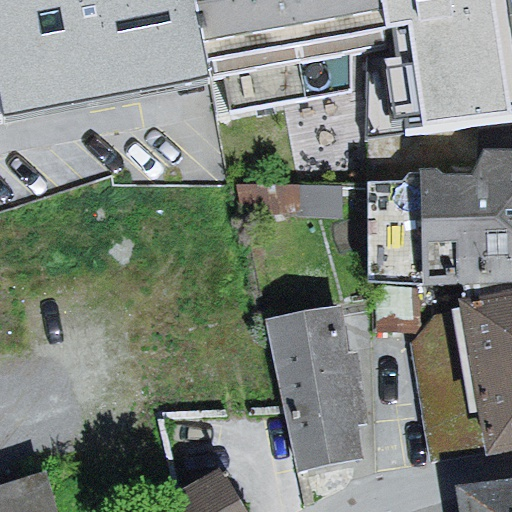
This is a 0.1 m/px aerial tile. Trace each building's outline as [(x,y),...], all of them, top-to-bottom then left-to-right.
[(511,0),(0,0),(0,135),(369,71),(380,168),(511,131),(511,0)] [(477,190),(407,189),(409,299),(511,298),(511,167),(477,167),(477,190)] [(342,306),(262,320),(290,478),(370,464),(342,306)] [(511,308),(452,318),(455,335),(480,458),(482,465),(511,460),(511,308)] [(429,466),(480,458),(455,335),(410,341),(429,466)] [(511,511),(511,479),(453,489),(456,511),(511,511)] [(236,511),(216,481),(160,511),(236,511)] [(0,511),(42,511),(39,497),(0,507),(0,511)]
